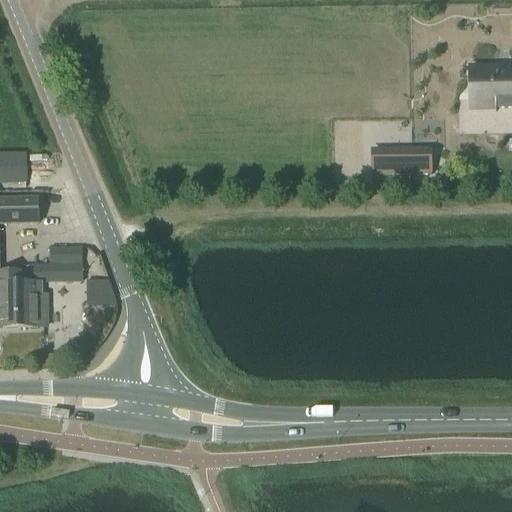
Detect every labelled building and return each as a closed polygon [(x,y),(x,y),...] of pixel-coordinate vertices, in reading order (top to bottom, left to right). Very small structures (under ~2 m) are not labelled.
[(494,69),(471,70),(472,100),(487,100),(487,110),(511,109),(511,74),(494,75),(494,69)] [(412,175),(412,150),(391,151),(392,175),(412,175)] [(0,155),(0,184),(26,185),(26,156),(0,155)] [(38,194),(0,195),(0,226),(39,226),(38,194)] [(49,249),(49,265),(74,265),(74,249),(49,249)] [(49,265),(49,283),(83,283),(83,265),(74,265),(49,265)] [(0,274),(0,329),(46,329),(45,297),(34,297),(34,286),(23,286),(23,274),(0,274)]
